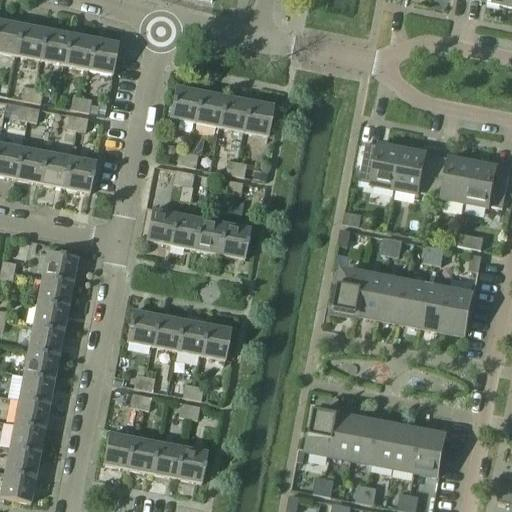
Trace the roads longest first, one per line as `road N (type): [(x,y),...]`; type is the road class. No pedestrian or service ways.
road 1 (residential): [(66,511),(117,243)]
road 2 (residential): [(511,280),(465,511)]
road 3 (residential): [(117,243),(158,30)]
road 4 (residential): [(367,62),(420,104),(511,122)]
road 5 (residential): [(511,59),(423,41),(367,62)]
